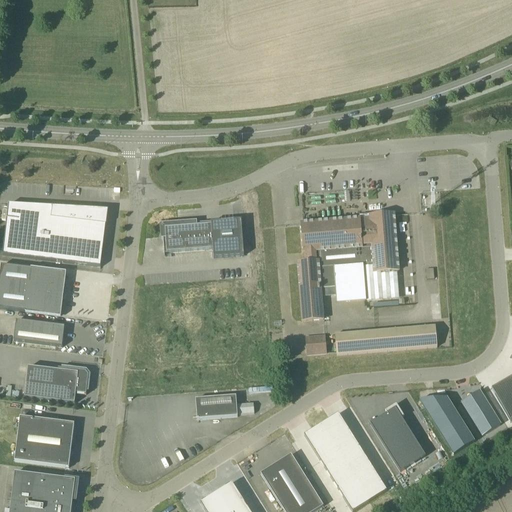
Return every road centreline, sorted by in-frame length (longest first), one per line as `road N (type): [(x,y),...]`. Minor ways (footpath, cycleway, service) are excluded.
road 1 (residential): [(109,511),(141,504),(340,383),(465,371),(495,351),(503,322),(486,144)]
road 2 (secondary): [(146,137),(341,120),(511,64)]
road 3 (unclassified): [(138,198),(232,189),(313,154),(486,144)]
road 4 (unclassified): [(109,511),(103,473),(138,198)]
road 5 (secondary): [(0,128),(129,137)]
